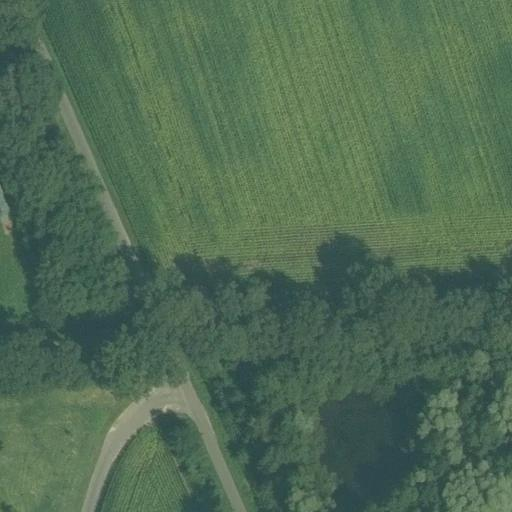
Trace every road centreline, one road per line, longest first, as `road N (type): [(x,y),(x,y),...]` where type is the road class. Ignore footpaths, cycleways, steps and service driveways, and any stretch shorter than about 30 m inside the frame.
road 1 (unclassified): [(19,0),(245,511)]
road 2 (track): [(511,288),(168,331)]
